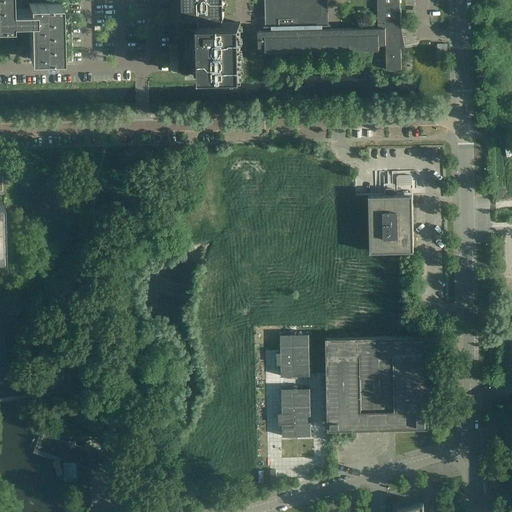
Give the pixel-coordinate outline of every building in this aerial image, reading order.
[(61,58),(60,3),(28,3),(28,10),(11,11),(10,0),(0,0),(0,25),(11,25),(11,23),(20,23),(29,23),(30,59),(61,58)] [(223,0),(182,0),(183,4),(183,17),(189,17),(200,17),(200,20),(200,24),(199,24),(200,77),(241,77),(241,76),(240,23),(231,23),(228,23),(224,23),(224,20),(223,16),(224,16),(224,1),(223,0)] [(377,0),(377,3),(377,9),(378,28),(322,29),(322,25),(330,25),(325,25),(324,0),(268,0),(269,26),(264,26),(264,27),(273,27),(273,30),(258,31),(259,47),(265,47),(265,52),(266,52),(362,50),(378,49),(378,50),(379,50),(379,44),(385,44),(385,45),(386,45),(386,70),(387,70),(387,69),(401,69),(401,48),(399,48),(399,23),(400,23),(399,0),(377,0)] [(447,58),(446,43),(438,43),(439,58),(447,58)] [(414,251),(412,194),(369,195),(370,252),(414,251)] [(281,352),(277,352),(278,364),(281,364),(282,376),(310,376),(309,334),(281,334),(281,352)] [(328,429),(353,429),(428,427),(426,336),(326,338),(328,429)] [(282,412),(279,412),(279,424),(283,424),(283,436),(311,436),(310,388),(282,388),(282,412)] [(76,440),(65,440),(40,432),(39,433),(43,434),(37,450),(64,460),(64,482),(77,481),(76,463),(96,470),(97,469),(102,453),(76,444),(76,440)] [(423,511),(424,502),(397,509),(397,511),(423,511)]
